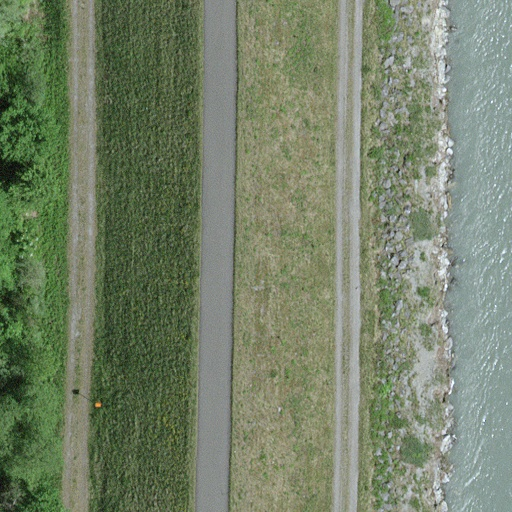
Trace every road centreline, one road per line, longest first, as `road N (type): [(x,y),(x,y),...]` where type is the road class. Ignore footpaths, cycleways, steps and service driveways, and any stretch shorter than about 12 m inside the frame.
road 1 (track): [(335,511),(348,0)]
road 2 (track): [(217,0),(212,511)]
road 3 (track): [(75,511),(79,0)]
